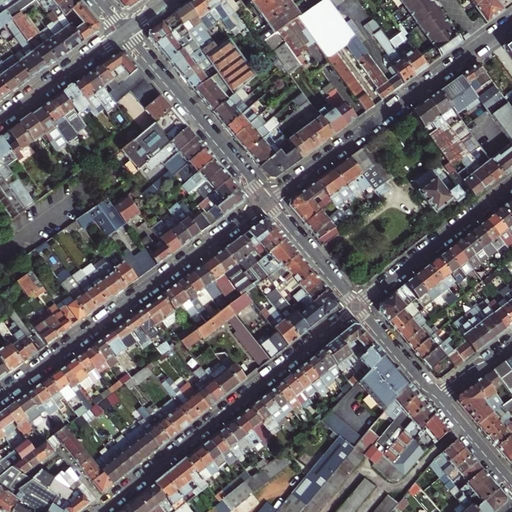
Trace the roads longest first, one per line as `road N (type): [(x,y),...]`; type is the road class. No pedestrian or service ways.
road 1 (tertiary): [(265,203),(0,397)]
road 2 (residential): [(99,511),(355,306)]
road 3 (tertiary): [(265,203),(511,21)]
road 4 (residential): [(265,203),(122,33)]
road 5 (residential): [(355,306),(511,182)]
road 6 (residential): [(122,33),(0,120)]
road 7 (residential): [(355,306),(265,203)]
road 8 (unknown): [(316,262),(415,187)]
road 9 (residential): [(434,398),(355,306)]
